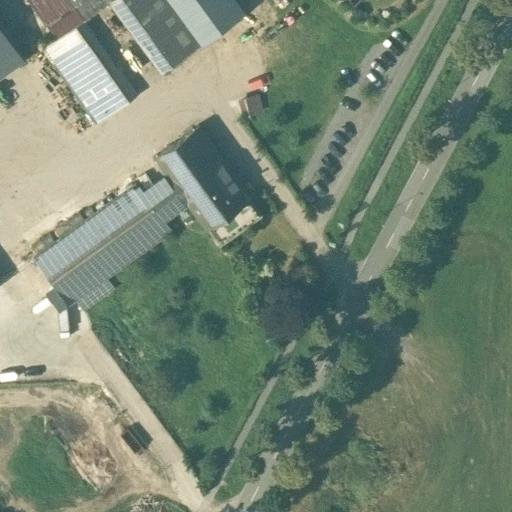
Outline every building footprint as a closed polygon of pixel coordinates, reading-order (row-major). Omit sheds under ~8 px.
[(32,0),(59,35),(44,46),(54,60),(94,32),(84,18),(104,4),(101,0),(32,0)] [(204,40),(174,0),(114,0),(164,68),(204,40)] [(0,74),(25,56),(0,22),(0,74)] [(137,93),(94,32),(54,60),(98,122),(137,93)] [(248,114),(266,109),(261,92),(244,96),(248,114)] [(251,196),(199,122),(156,153),(169,170),(186,195),(221,243),(253,220),(241,203),(251,196)] [(136,182),(37,254),(71,300),(76,297),(107,274),(170,229),(159,214),(186,195),(169,170),(141,189),(136,182)] [(107,274),(76,297),(84,308),(115,285),(107,274)] [(187,452),(89,321),(67,338),(165,468),(187,452)]
